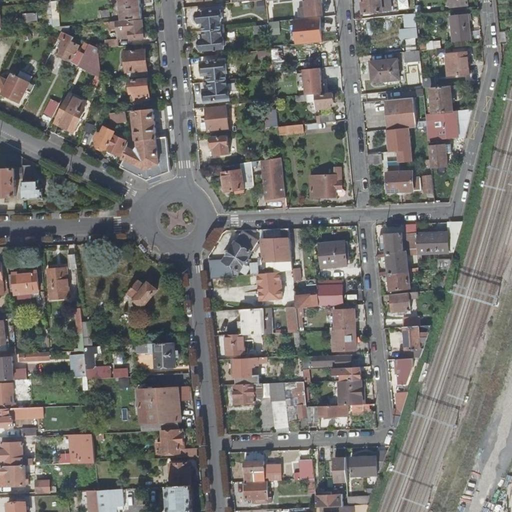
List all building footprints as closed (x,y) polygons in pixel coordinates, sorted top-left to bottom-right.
[(119,0),(121,20),(142,18),(141,0),(119,0)] [(321,0),(320,0),(303,0),(305,15),(320,14),(319,0),(321,0)] [(361,0),(362,15),(390,12),(389,0),(361,0)] [(58,10),(58,1),(50,1),(52,26),(58,26),(57,11),(58,10)] [(202,30),(220,28),(220,20),(221,20),(220,9),(197,12),(197,22),(202,22),(202,30)] [(37,12),(27,13),(28,23),(37,22),(37,12)] [(401,27),(401,39),(419,38),(418,13),(405,13),(405,27),(401,27)] [(468,14),(451,16),(454,42),(471,41),(468,14)] [(144,37),(143,22),(130,22),(129,19),(107,21),(107,28),(118,27),(120,27),(125,31),(130,31),(131,38),(144,37)] [(269,24),(254,25),(254,34),(269,32),(269,24)] [(119,39),(131,38),(130,31),(125,31),(120,27),(118,27),(119,39)] [(221,35),(220,28),(202,30),(203,38),(199,38),(200,50),(223,48),(222,35),(221,35)] [(56,54),(78,65),(84,54),(76,51),(79,45),(72,42),(74,37),(62,31),(58,39),(62,42),(56,54)] [(107,40),(107,48),(120,47),(119,39),(107,40)] [(78,65),(100,76),(98,48),(89,44),(86,49),(84,54),(78,65)] [(408,62),(421,59),(420,49),(406,52),(408,62)] [(127,78),(148,77),(147,50),(126,52),(127,78)] [(467,54),(447,56),(449,76),(469,74),(467,54)] [(207,80),(225,78),(224,69),(225,69),(225,58),(201,60),(202,72),(207,72),(207,80)] [(371,62),(371,65),(374,65),(374,69),(372,69),(373,84),(382,84),(382,80),(399,79),(397,59),(371,62)] [(26,91),(31,94),(35,84),(33,83),(32,84),(11,74),(8,79),(1,76),(0,77),(0,95),(1,96),(3,94),(20,102),(26,91)] [(225,85),(225,78),(207,80),(208,87),(204,87),(205,99),(228,97),(227,85),(225,85)] [(149,80),(129,81),(130,93),(135,93),(135,100),(150,99),(149,80)] [(450,95),(449,85),(431,87),(432,96),(430,97),(431,106),(433,106),(433,108),(429,108),(430,114),(452,112),(451,103),(450,95)] [(316,96),(317,109),(331,108),(331,104),(333,104),(333,94),(316,96)] [(85,103),(69,95),(55,123),(73,131),(83,112),(81,111),(85,103)] [(43,114),(52,119),(60,103),(51,99),(43,114)] [(389,131),(417,128),(415,99),(386,102),(389,131)] [(225,106),(206,108),(208,130),(227,128),(225,106)] [(157,139),(154,109),(134,110),(137,141),(138,140),(157,139)] [(117,116),(117,121),(127,120),(127,111),(112,112),(112,116),(117,116)] [(455,138),(460,138),(457,111),(452,112),(430,114),(426,115),(427,128),(429,141),(436,140),(455,138)] [(320,123),(335,121),(335,114),(320,115),(320,123)] [(288,125),(289,134),(305,133),(304,124),(288,125)] [(281,135),(289,134),(288,125),(280,126),(281,135)] [(106,149),(120,157),(126,143),(127,139),(123,137),(122,140),(112,135),(114,131),(104,127),(101,132),(95,134),(94,136),(94,139),(96,140),(94,143),(98,145),(98,148),(99,149),(101,149),(103,151),(106,149)] [(427,128),(422,128),(425,152),(430,151),(429,147),(429,141),(427,128)] [(226,134),(210,136),(212,146),(215,146),(217,154),(229,152),(226,134)] [(166,138),(157,139),(138,140),(139,148),(135,152),(132,151),(134,147),(130,145),(119,168),(145,181),(170,173),(166,138)] [(455,138),(436,140),(437,146),(429,147),(430,151),(431,162),(431,165),(448,162),(447,153),(452,153),(452,144),(455,144),(455,138)] [(283,156),(263,159),(267,199),(287,197),(283,156)] [(30,165),(23,165),(23,168),(23,178),(24,199),(43,198),(42,189),(39,189),(39,181),(31,181),(30,165)] [(240,167),(222,170),(224,189),(242,187),(240,167)] [(16,178),(23,178),(23,168),(0,168),(0,196),(16,196),(16,178)] [(321,177),(313,177),(314,197),(339,196),(339,189),(345,189),(343,168),(336,169),(337,175),(321,176),(321,177)] [(389,193),(402,193),(401,174),(388,175),(389,193)] [(401,174),(402,193),(415,192),(414,174),(401,174)] [(433,178),(428,178),(424,178),(425,195),(434,195),(433,178)] [(259,230),(264,273),(280,271),(294,270),(293,268),(290,229),(259,230)] [(243,231),(223,261),(244,273),(249,266),(247,264),(251,258),(248,256),(258,241),(243,231)] [(387,254),(405,253),(405,251),(401,251),(400,234),(383,235),(380,238),(381,252),(387,252),(387,254)] [(418,255),(418,259),(421,259),(421,255),(447,253),(447,234),(417,235),(418,255)] [(410,251),(410,253),(410,256),(418,255),(417,235),(407,236),(408,251),(410,251)] [(348,241),(322,242),(324,267),(349,265),(348,241)] [(407,272),(405,253),(387,254),(389,274),(407,272)] [(76,267),(75,254),(68,255),(69,268),(76,267)] [(438,260),(438,269),(448,268),(451,259),(438,260)] [(67,267),(48,268),(51,298),(69,296),(67,267)] [(301,268),(293,268),(294,270),(295,280),(302,280),(301,268)] [(38,292),(37,276),(27,277),(27,271),(14,272),(16,293),(38,292)] [(272,293),(273,299),(282,298),(280,271),(264,273),(257,274),(260,294),(267,293),(272,293)] [(407,272),(389,274),(379,275),(380,283),(390,282),(391,292),(409,290),(407,272)] [(146,284),(139,278),(128,291),(135,297),(134,299),(142,306),(157,289),(148,281),(146,284)] [(442,289),(445,279),(441,278),(436,290),(442,289)] [(417,292),(391,295),(393,312),(397,312),(397,316),(405,316),(405,311),(409,311),(409,297),(411,299),(417,298),(417,292)] [(312,295),(296,296),(297,306),(303,306),(320,305),(319,300),(313,301),(312,295)] [(296,296),(282,298),(283,306),(287,306),(288,306),(297,306),(296,296)] [(288,306),(287,306),(288,332),(289,332),(299,332),(298,317),(297,306),(288,306)] [(270,307),(262,308),(263,316),(271,316),(270,307)] [(262,308),(243,309),(243,316),(239,316),(240,334),(245,334),(263,333),(271,333),(271,316),(263,316),(262,308)] [(336,330),(356,329),(355,310),(335,311),(336,330)] [(91,346),(93,346),(91,320),(82,321),(83,333),(84,346),(91,346)] [(419,349),(418,332),(418,326),(403,327),(405,349),(402,350),(402,359),(412,359),(421,358),(424,349),(419,349)] [(336,330),(334,330),(334,351),(356,350),(356,329),(336,330)] [(430,331),(418,332),(419,349),(424,349),(430,331)] [(245,334),(240,334),(238,334),(225,335),(226,355),(246,354),(245,334)] [(175,349),(175,341),(136,343),(137,352),(156,351),(157,366),(176,365),(175,354),(179,354),(179,351),(175,349)] [(92,354),(91,346),(84,346),(84,350),(86,368),(96,368),(95,354),(92,354)] [(0,351),(0,380),(13,379),(11,351),(0,351)] [(39,361),(39,353),(20,354),(21,362),(39,361)] [(336,364),(335,355),(312,356),(312,365),(336,364)] [(236,370),(232,370),(233,377),(236,377),(237,384),(260,383),(260,376),(252,376),(252,366),(255,366),(254,364),(259,364),(258,358),(236,359),(236,370)] [(402,359),(397,360),(398,385),(404,385),(409,368),(412,368),(412,359),(402,359)] [(340,374),(341,379),(361,378),(361,366),(332,367),(332,375),(340,374)] [(339,379),(339,405),(346,405),(362,404),(361,378),(341,379),(339,379)] [(284,382),(288,422),(296,422),(294,407),(297,407),(298,418),(307,418),(306,406),(304,381),(284,382)] [(276,428),(288,428),(288,422),(284,382),(263,383),(263,396),(271,396),(273,401),(276,428)] [(263,383),(260,383),(237,384),(234,384),(236,404),(255,403),(254,397),(263,396),(263,383)] [(0,384),(0,408),(9,408),(9,396),(12,396),(11,384),(0,384)] [(140,388),(142,422),(181,420),(180,400),(193,399),(191,386),(140,388)] [(396,428),(409,393),(396,394),(396,410),(392,410),(394,428),(396,428)] [(339,405),(306,406),(307,418),(308,424),(318,424),(318,418),(346,417),(346,405),(339,405)] [(38,418),(38,407),(9,408),(0,408),(0,427),(12,427),(12,419),(38,418)] [(180,439),(184,439),(183,427),(162,429),(162,443),(157,443),(157,453),(177,452),(181,449),(180,439)] [(22,429),(22,437),(36,436),(36,429),(22,429)] [(77,435),(78,452),(95,451),(93,439),(93,434),(77,435)] [(2,444),(2,466),(26,466),(28,466),(28,460),(24,460),(24,443),(2,444)] [(377,451),(377,456),(377,462),(382,462),(387,450),(377,451)] [(95,451),(78,452),(80,464),(96,463),(95,451)] [(367,456),(356,457),(351,457),(352,477),(377,475),(382,462),(377,462),(377,456),(367,456)] [(335,482),(342,481),(347,481),(346,458),(335,458),(335,482)] [(300,460),(301,479),(307,478),(314,478),(313,460),(300,460)] [(192,484),(191,462),(172,463),(173,485),(192,484)] [(264,480),(264,468),(263,462),(246,462),(246,481),(264,480)] [(27,486),(26,466),(2,466),(3,478),(9,477),(10,487),(27,486)] [(262,498),(262,502),(270,502),(270,498),(268,498),(267,480),(264,480),(246,481),(245,481),(246,498),(253,498),(262,498)] [(49,493),(49,488),(49,482),(36,482),(37,493),(49,493)] [(168,485),(170,511),(193,511),(192,484),(173,485),(168,485)] [(314,485),(307,485),(307,493),(315,492),(314,485)] [(118,511),(118,506),(125,505),(124,488),(99,490),(100,511),(118,511)] [(90,491),(91,511),(100,511),(99,490),(90,491)] [(325,506),(325,495),(315,495),(316,507),(325,506)] [(333,506),(333,495),(325,495),(325,506),(333,506)] [(342,506),(342,495),(333,495),(333,506),(342,506)] [(370,503),(369,495),(349,495),(349,503),(370,503)] [(26,511),(25,503),(7,504),(8,511),(26,511)]
